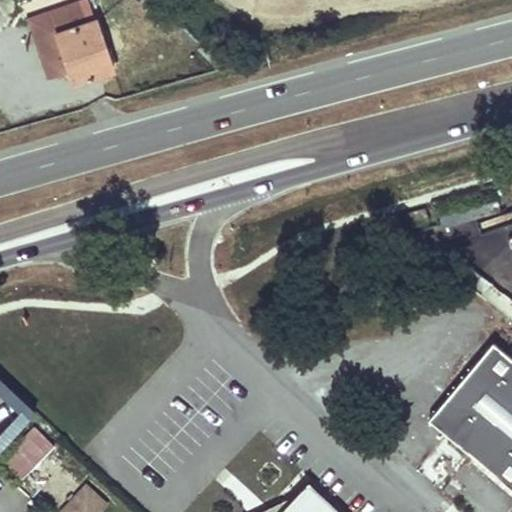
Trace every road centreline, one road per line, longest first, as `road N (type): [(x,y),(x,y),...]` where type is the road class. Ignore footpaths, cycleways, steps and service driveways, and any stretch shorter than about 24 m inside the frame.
road 1 (primary): [(0,250),(229,178),(511,103)]
road 2 (primary): [(511,40),(0,179)]
road 3 (unknown): [(257,381),(462,304),(487,304),(511,321)]
